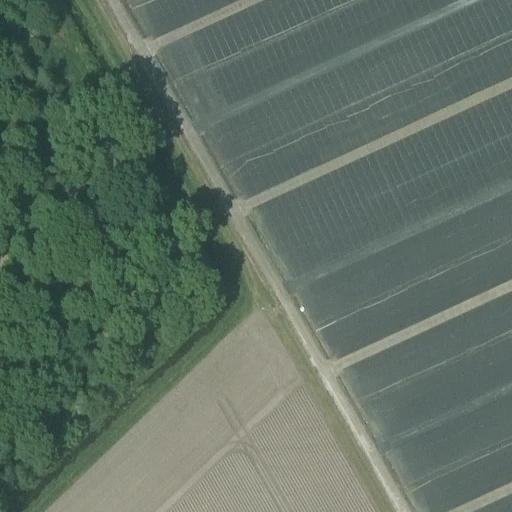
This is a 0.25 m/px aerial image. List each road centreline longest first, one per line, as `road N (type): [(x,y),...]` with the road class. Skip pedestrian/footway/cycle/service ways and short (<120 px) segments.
road 1 (track): [(267,301),(90,0)]
road 2 (track): [(32,511),(264,296)]
